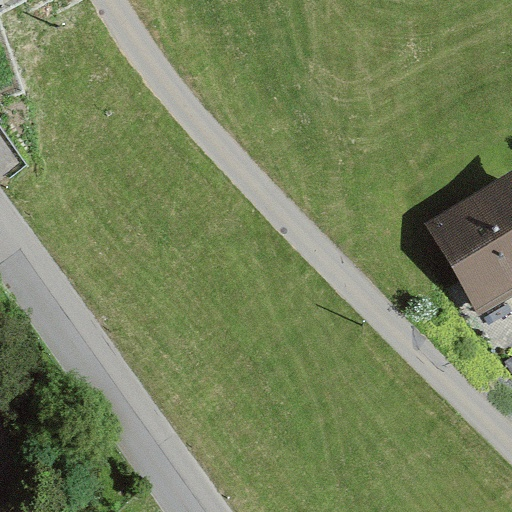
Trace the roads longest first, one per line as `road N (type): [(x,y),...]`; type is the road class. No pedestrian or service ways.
road 1 (unclassified): [(118,0),(201,121),(327,269),(511,447)]
road 2 (tertiary): [(0,226),(196,511)]
